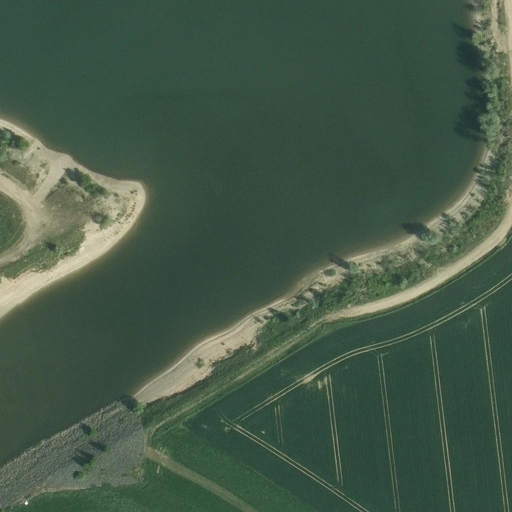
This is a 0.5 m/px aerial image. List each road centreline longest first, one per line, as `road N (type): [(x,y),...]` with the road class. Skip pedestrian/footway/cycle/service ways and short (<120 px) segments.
road 1 (track): [(251,511),(158,457),(149,433),(314,327)]
road 2 (track): [(511,217),(490,245),(431,285),(314,327)]
road 3 (track): [(0,264),(28,247),(44,222),(29,194),(0,182)]
